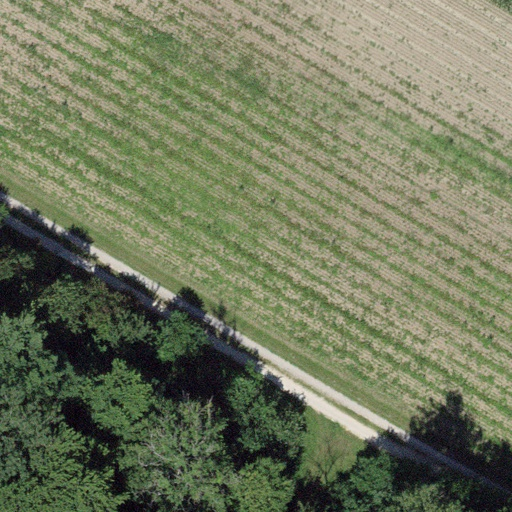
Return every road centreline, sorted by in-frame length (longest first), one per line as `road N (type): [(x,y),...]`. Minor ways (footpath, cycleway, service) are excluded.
road 1 (track): [(0,204),(511,504)]
road 2 (track): [(188,511),(252,355)]
